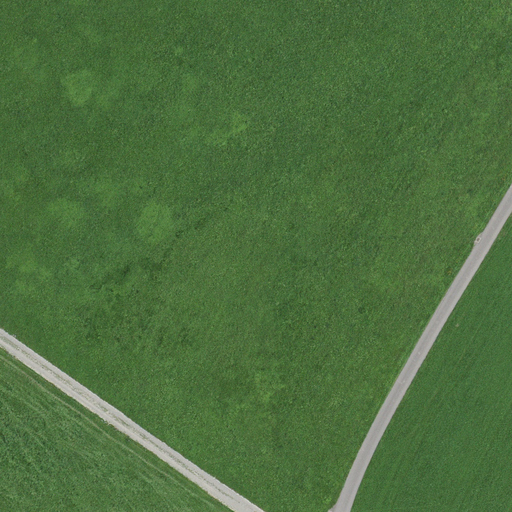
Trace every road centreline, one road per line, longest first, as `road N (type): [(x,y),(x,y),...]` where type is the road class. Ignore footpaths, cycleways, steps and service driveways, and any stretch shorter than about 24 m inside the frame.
road 1 (track): [(343,511),(394,398),(511,199)]
road 2 (track): [(0,338),(248,511)]
